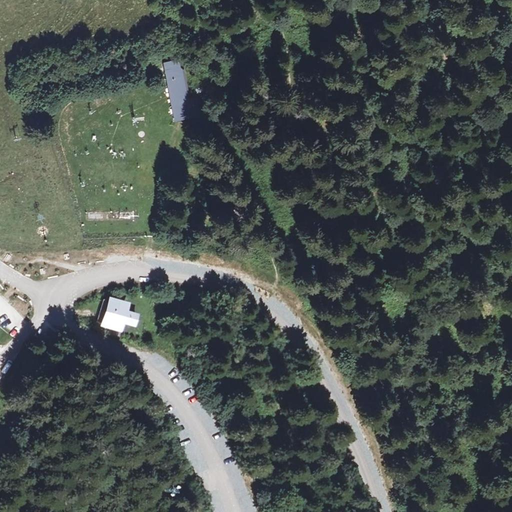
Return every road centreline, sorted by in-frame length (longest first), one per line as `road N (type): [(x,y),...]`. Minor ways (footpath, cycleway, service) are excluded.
road 1 (unclassified): [(379,511),(326,386),(265,311),(219,287),(155,270),(82,278),(49,297)]
road 2 (unclassified): [(49,297),(52,315),(143,371),(178,405),(230,511)]
